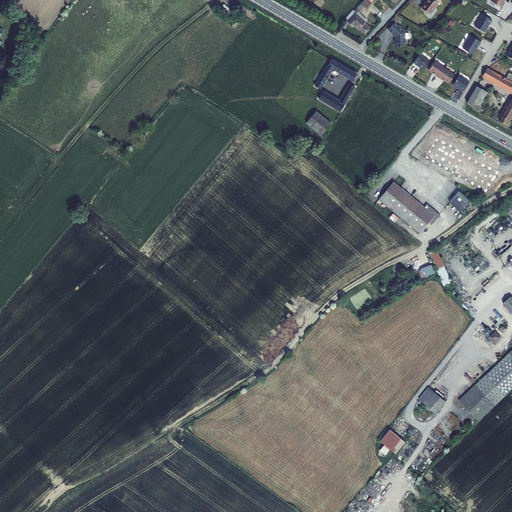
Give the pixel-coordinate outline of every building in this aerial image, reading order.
[(364,0),(354,11),(353,10),(345,19),(353,26),(354,25),(359,29),(366,34),(369,30),(369,29),(370,28),(364,22),(366,20),(359,13),(358,12),(363,6),(365,8),(367,9),(373,3),(372,2),(373,0),(364,0)] [(427,0),(422,7),(430,14),(437,5),(442,3),(440,0),(427,0)] [(483,14),(475,27),(485,32),(492,20),(483,14)] [(0,48),(1,48),(7,40),(3,37),(7,31),(6,31),(8,27),(0,20),(0,48)] [(394,23),(388,30),(395,37),(396,39),(395,39),(395,46),(406,46),(406,39),(405,39),(404,33),(405,32),(401,28),(398,26),(394,23)] [(481,42),(471,36),(464,49),(473,54),(478,46),(479,46),(481,42)] [(430,61),(421,53),(414,62),(417,64),(418,64),(424,68),(430,61)] [(353,80),(357,74),(332,59),(315,86),(320,89),(333,68),(353,80)] [(436,74),(439,77),(445,67),(435,61),(430,69),(436,73),(436,74)] [(445,67),(439,77),(442,79),(443,78),(449,82),(455,74),(445,67)] [(511,83),(487,69),(483,75),(511,92),(511,83)] [(460,89),(464,91),(469,81),(459,75),(454,84),(461,88),(460,89)] [(340,112),(355,87),(349,84),(339,101),(324,91),(319,99),(340,112)] [(477,86),(467,102),(480,109),(489,93),(477,86)] [(511,100),(511,99),(499,120),(508,125),(511,117),(511,100)] [(331,124),(316,111),(307,123),(322,135),(331,124)] [(438,139),(428,156),(488,189),(495,178),(496,179),(500,171),(485,163),(485,164),(458,150),(459,148),(446,141),(445,142),(438,139)] [(435,216),(394,182),(379,200),(420,234),(435,216)] [(471,201),(460,191),(450,203),(461,212),(471,201)] [(438,213),(428,205),(425,208),(435,216),(438,213)] [(435,216),(430,223),(433,225),(441,216),(438,213),(435,216)] [(435,250),(429,253),(438,273),(441,280),(447,278),(435,250)] [(423,278),(434,274),(431,265),(419,269),(423,278)] [(441,280),(444,287),(450,284),(447,278),(441,280)] [(495,343),(500,338),(496,332),(495,333),(490,337),(495,343)] [(511,350),(480,381),(459,401),(478,421),(484,415),(499,401),(511,389),(511,350)] [(426,396),(432,390),(429,387),(419,399),(430,408),(433,404),(426,396)] [(446,401),(432,390),(426,396),(433,404),(430,408),(436,413),(446,401)] [(389,429),(379,440),(392,451),(402,440),(389,429)] [(402,440),(392,451),(394,453),(404,441),(402,440)]
